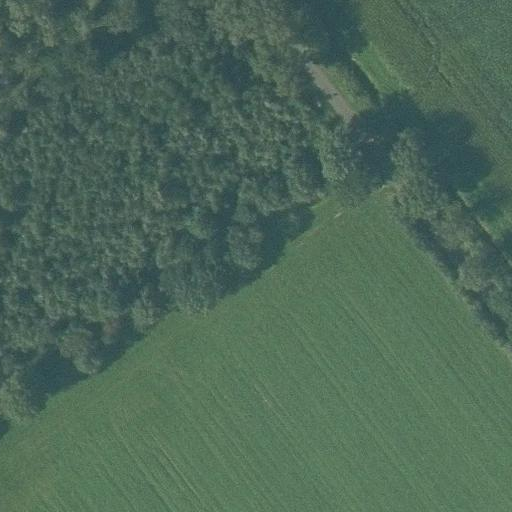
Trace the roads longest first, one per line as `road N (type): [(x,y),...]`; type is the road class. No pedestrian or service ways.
road 1 (track): [(371,148),(0,399)]
road 2 (unclassified): [(511,327),(255,0)]
